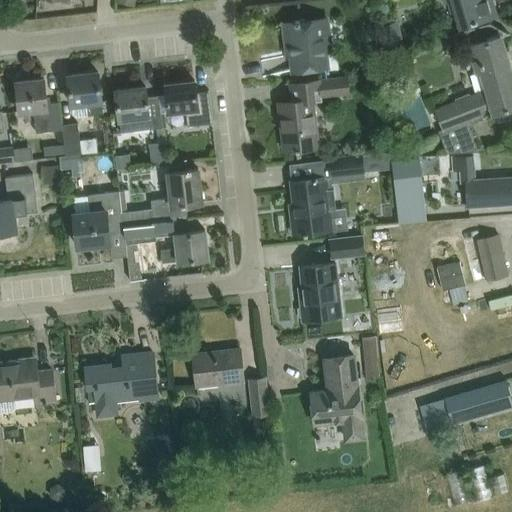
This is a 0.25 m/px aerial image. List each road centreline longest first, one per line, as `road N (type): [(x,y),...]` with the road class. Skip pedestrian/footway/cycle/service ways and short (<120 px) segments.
road 1 (residential): [(0,309),(252,280),(222,20)]
road 2 (residential): [(222,20),(0,46)]
